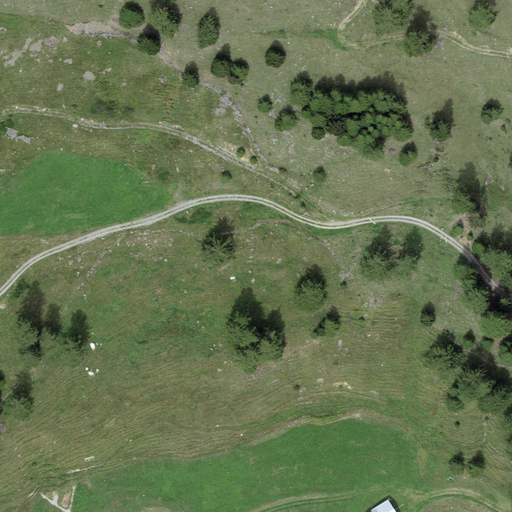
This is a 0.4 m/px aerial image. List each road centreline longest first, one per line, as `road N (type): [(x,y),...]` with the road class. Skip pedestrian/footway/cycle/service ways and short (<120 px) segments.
road 1 (track): [(511,292),(434,223),(394,217),(316,229),(256,198),(190,204),(37,254),(0,294)]
road 2 (track): [(0,117),(71,116),(170,131),(278,178),(352,223)]
road 3 (track): [(263,511),(388,486),(423,498),(457,493),(505,511)]
road 4 (track): [(511,34),(342,36),(358,0)]
